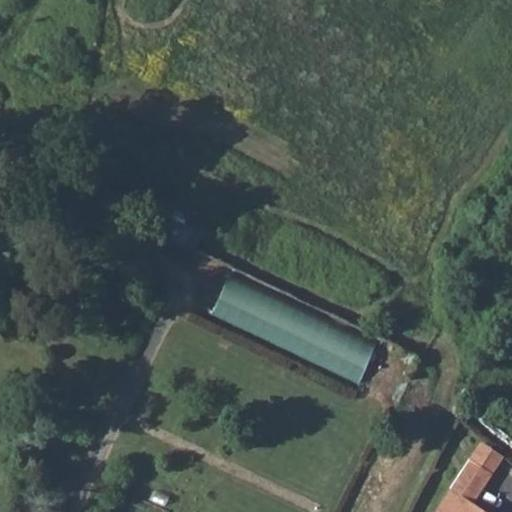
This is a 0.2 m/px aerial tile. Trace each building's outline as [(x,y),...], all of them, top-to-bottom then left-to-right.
[(155,230),(163,234),(170,219),(162,215),(155,230)] [(163,234),(188,245),(194,231),(170,219),(163,234)] [(188,245),(197,250),(203,235),(194,231),(188,245)] [(371,343),(225,277),(207,316),(353,383),(371,343)] [(491,511),(452,486),(433,511),(491,511)]
